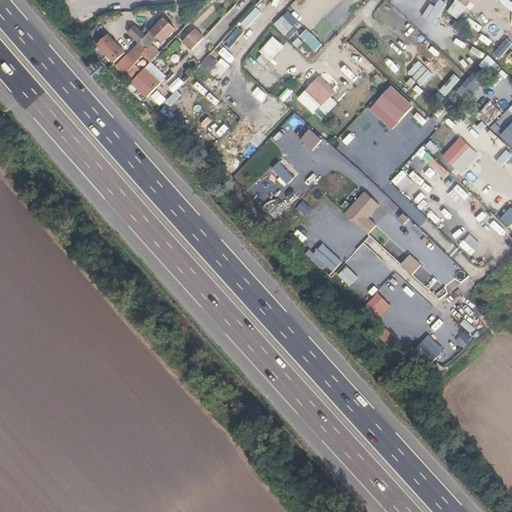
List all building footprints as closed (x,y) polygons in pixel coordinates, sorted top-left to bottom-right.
[(435,24),(448,3),(442,0),(439,0),(427,20),(435,24)] [(511,2),(509,0),(501,0),(500,2),(511,12),(511,2)] [(472,12),(460,3),(453,13),(467,24),(474,13),(472,12)] [(264,17),(252,5),(219,40),(233,52),(264,17)] [(302,23),(287,8),(271,22),(285,39),(302,23)] [(344,27),(325,11),(319,20),(325,25),(316,36),(326,43),(344,27)] [(175,28),(162,16),(156,23),(168,34),(168,35),(175,28)] [(477,16),(476,18),(470,36),(486,41),(492,22),(489,22),(490,19),(477,16)] [(122,22),(117,17),(105,29),(111,34),(122,22)] [(150,28),(153,31),(157,35),(158,33),(164,39),(168,34),(156,23),(150,28)] [(203,35),(193,26),(188,31),(193,35),(195,38),(198,40),(203,35)] [(153,31),(150,28),(143,36),(146,39),(153,31)] [(195,38),(193,35),(185,43),(188,46),(195,38)] [(286,47),(269,35),(256,50),(272,64),(286,47)] [(146,39),(143,36),(138,41),(154,56),(158,51),(146,39)] [(123,57),(107,43),(102,49),(117,63),(123,57)] [(200,65),(210,73),(218,62),(209,54),(200,65)] [(489,74),(498,64),(489,55),(479,65),(489,74)] [(417,61),(408,73),(423,86),(433,73),(417,61)] [(511,87),(511,86),(511,77),(498,68),(493,74),(511,87)] [(156,84),(141,70),(130,80),(133,83),(146,95),(156,84)] [(476,72),(462,85),(470,93),(483,79),(476,72)] [(440,91),(446,96),(461,79),(455,74),(440,91)] [(339,93),(315,75),(295,96),(315,118),(339,93)] [(205,95),(214,87),(207,79),(197,87),(205,95)] [(416,107),(387,83),(366,110),(392,134),(416,107)] [(421,95),(417,101),(421,104),(428,95),(416,86),(413,89),(421,95)] [(182,100),(189,90),(184,87),(178,96),(182,100)] [(279,98),(284,103),(292,95),(287,90),(279,98)] [(480,110),(488,101),(484,97),(475,106),(480,110)] [(490,102),(478,116),(490,126),(502,112),(490,102)] [(412,121),(420,130),(431,119),(423,111),(412,121)] [(511,120),(498,139),(511,150),(511,120)] [(321,140),(309,129),(300,140),(312,150),(321,140)] [(413,143),(418,147),(428,136),(423,132),(413,143)] [(476,154),(458,135),(439,154),(458,171),(476,154)] [(434,155),(440,149),(431,140),(425,146),(434,155)] [(248,147),(236,159),(241,164),(252,152),(248,147)] [(503,168),(511,156),(511,153),(506,150),(497,163),(503,168)] [(429,154),(418,164),(430,177),(441,167),(429,154)] [(280,162),(273,168),(287,184),(294,178),(280,162)] [(403,170),(396,179),(401,182),(408,173),(403,170)] [(511,187),(492,175),(483,192),(500,203),(511,187)] [(383,207),(358,187),(339,210),(367,237),(379,225),(370,219),(383,207)] [(296,209),(304,216),(311,209),(303,201),(296,209)] [(511,208),(510,207),(499,219),(508,227),(511,223),(511,208)] [(436,224),(446,233),(457,222),(447,213),(436,224)] [(414,225),(403,234),(413,245),(424,235),(414,225)] [(386,265),(393,259),(370,236),(363,243),(386,265)] [(322,243),(311,254),(332,274),(343,262),(322,243)] [(421,265),(410,255),(401,264),(412,274),(421,265)] [(346,266),(337,275),(348,286),(357,277),(346,266)] [(377,293),(366,305),(379,318),(390,306),(377,293)] [(428,335),(415,349),(430,364),(444,350),(428,335)]
